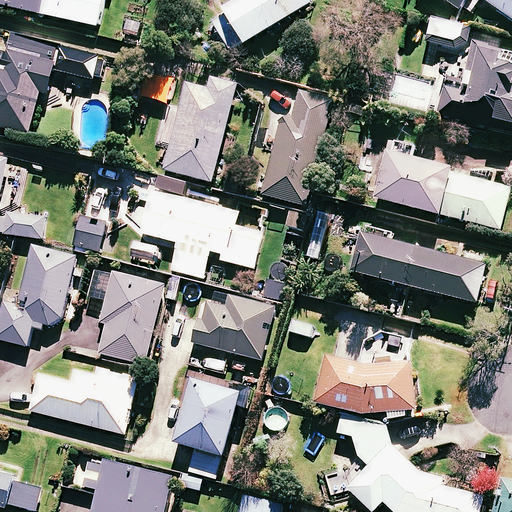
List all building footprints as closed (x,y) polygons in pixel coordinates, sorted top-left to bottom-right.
[(0,0),(0,6),(99,29),(105,0),(0,0)] [(246,0),(208,24),(227,55),(244,44),(247,48),(313,6),(308,0),(246,0)] [(443,0),(463,13),(471,0),(443,0)] [(511,0),(471,0),(463,13),(471,18),(483,0),(511,20),(511,0)] [(475,29),(433,20),(427,50),(458,56),(471,47),(475,29)] [(143,25),(129,22),(125,44),(139,46),(143,25)] [(511,54),(476,46),(464,92),(447,88),(440,118),(500,132),(502,125),(511,127),(511,54)] [(103,59),(64,50),(59,72),(98,82),(103,59)] [(57,65),(11,53),(6,71),(0,69),(0,128),(32,137),(42,95),(49,97),(57,65)] [(239,88),(213,82),(211,89),(189,84),(166,173),(215,185),(239,88)] [(336,102),(302,93),(294,123),(284,121),(265,197),(308,208),(336,102)] [(445,218),(454,176),(455,171),(414,162),(417,151),(395,146),(381,203),(445,218)] [(0,218),(0,207),(11,162),(0,159),(0,234),(46,242),(49,221),(8,215),(7,220),(0,218)] [(511,189),(454,176),(445,218),(503,232),(511,194),(511,189)] [(241,215),(155,193),(144,236),(181,245),(173,272),(205,280),(211,259),(256,271),(266,236),(238,228),(241,215)] [(109,224),(83,218),(76,249),(102,254),(109,224)] [(454,259),(366,237),(356,275),(479,305),(489,265),(455,256),(454,259)] [(80,260),(35,249),(21,308),(6,304),(0,330),(0,341),(31,349),(35,329),(44,332),(64,323),(80,260)] [(299,266),(283,258),(276,273),(291,280),(299,266)] [(116,275),(97,270),(90,300),(109,304),(103,326),(109,328),(102,356),(148,367),(167,287),(116,275)] [(230,298),(227,309),(207,303),(196,345),(264,362),(277,310),(230,298)] [(426,306),(411,303),(408,321),(422,324),(426,306)] [(408,414),(416,414),(417,368),(326,364),(324,411),(390,414),(389,425),(408,425),(408,414)] [(141,382),(100,371),(98,378),(78,373),(75,386),(42,378),(33,413),(127,436),(141,382)] [(253,398),(195,383),(179,446),(198,451),(188,489),(202,493),(206,478),(219,481),(225,459),(228,460),(241,409),(250,411),(253,398)] [(357,457),(371,470),(351,491),(373,511),(379,511),(387,504),(395,511),(483,511),(487,499),(447,489),(448,482),(424,475),(390,446),(393,428),(344,420),(341,436),(355,439),(357,457)] [(168,511),(177,480),(94,459),(86,489),(101,493),(95,511),(168,511)] [(0,507),(9,510),(17,478),(0,473),(0,507)] [(511,511),(511,483),(504,481),(495,511),(511,511)] [(38,511),(43,489),(22,485),(17,508),(35,511),(38,511)] [(284,511),(285,508),(250,500),(246,511),(284,511)]
